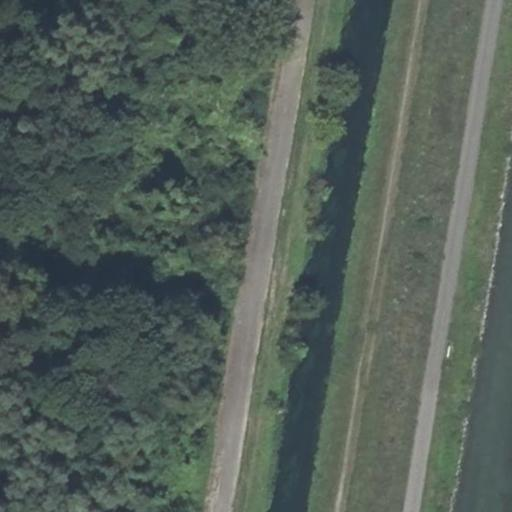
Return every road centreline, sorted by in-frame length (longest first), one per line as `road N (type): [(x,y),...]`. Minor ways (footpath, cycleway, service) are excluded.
road 1 (track): [(496,0),(410,511)]
road 2 (track): [(430,0),(351,511)]
